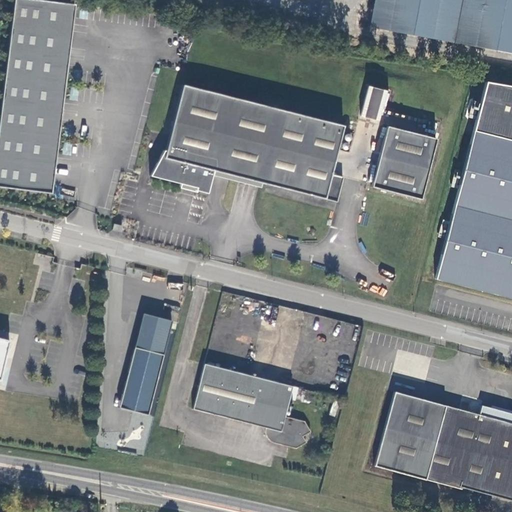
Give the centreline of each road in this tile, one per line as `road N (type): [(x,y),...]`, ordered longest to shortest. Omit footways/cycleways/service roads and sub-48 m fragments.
road 1 (tertiary): [(511,349),(0,218)]
road 2 (secondary): [(286,511),(128,477),(0,463)]
road 3 (secondary): [(0,465),(216,511)]
